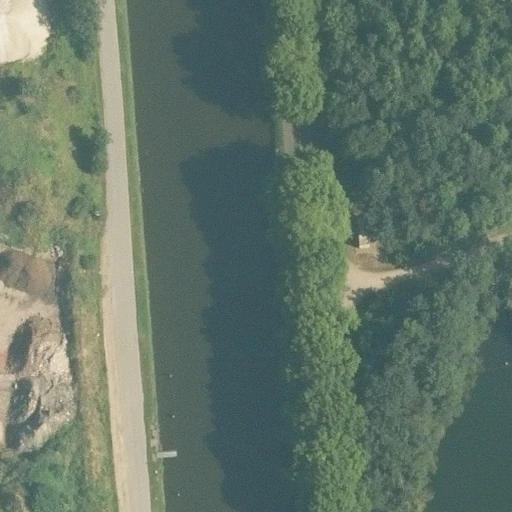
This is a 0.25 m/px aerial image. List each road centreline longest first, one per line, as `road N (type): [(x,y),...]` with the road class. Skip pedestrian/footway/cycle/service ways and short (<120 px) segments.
road 1 (unclassified): [(103,0),(141,511)]
road 2 (unclassified): [(307,0),(345,511)]
road 3 (track): [(329,292),(511,241)]
